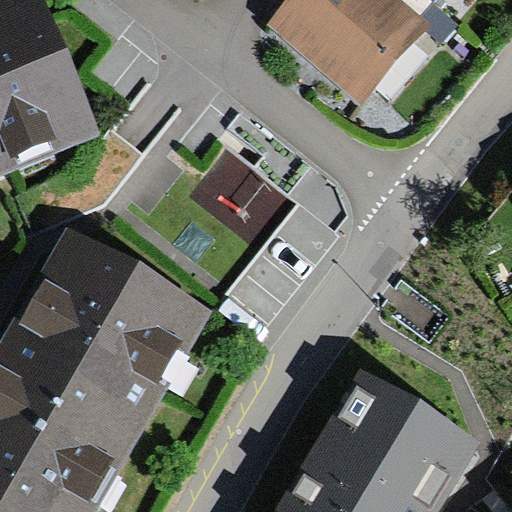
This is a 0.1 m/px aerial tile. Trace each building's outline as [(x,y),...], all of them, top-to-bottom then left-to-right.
[(40,0),(25,0),(0,11),(0,185),(101,143),(40,0)] [(290,0),(268,25),(361,109),(433,30),(400,0),(290,0)] [(427,0),(400,0),(433,30),(442,38),(454,25),(432,5),(427,0)] [(67,243),(0,358),(0,511),(98,511),(207,324),(67,243)] [(307,491),(295,511),(438,511),(474,451),(366,389),(307,491)]
